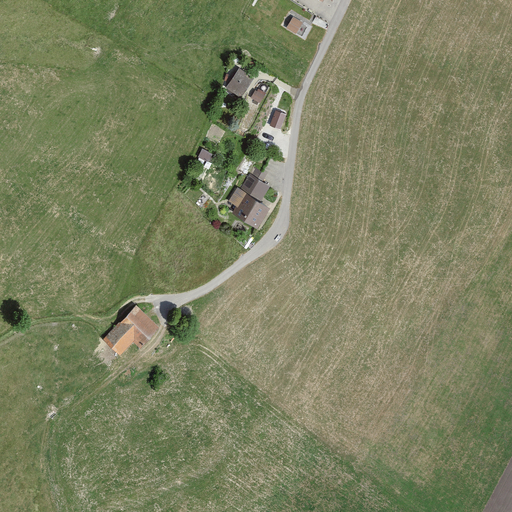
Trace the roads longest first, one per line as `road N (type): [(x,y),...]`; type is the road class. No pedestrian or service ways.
road 1 (residential): [(349,0),(306,87),(275,225),(244,256),(174,299)]
road 2 (track): [(174,299),(138,296),(102,320),(67,314),(0,339)]
